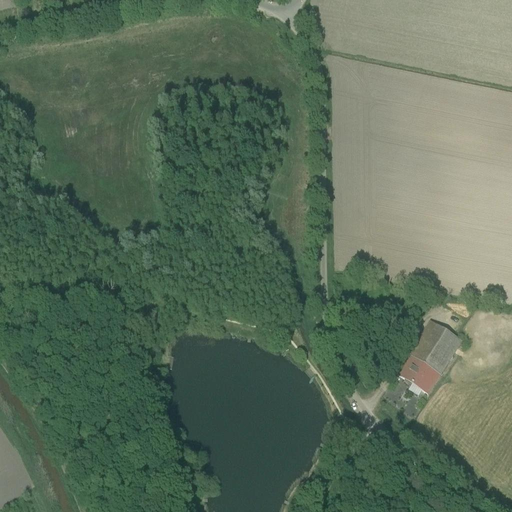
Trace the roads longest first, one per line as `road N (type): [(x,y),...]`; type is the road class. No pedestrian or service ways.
road 1 (unclassified): [(469,511),(359,404),(329,347),(321,298),(324,72),(291,12)]
road 2 (track): [(92,511),(58,437),(0,355)]
road 3 (unclassified): [(0,37),(177,0)]
